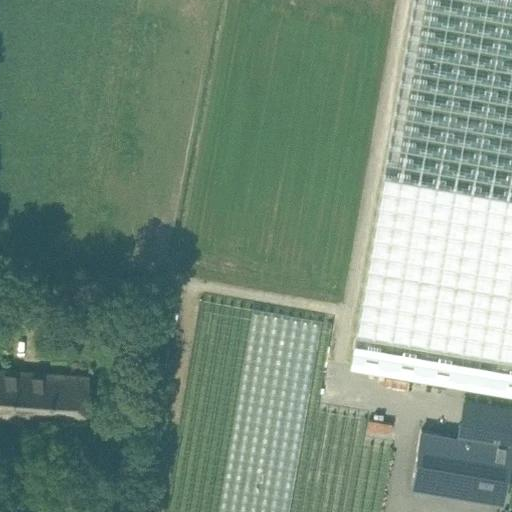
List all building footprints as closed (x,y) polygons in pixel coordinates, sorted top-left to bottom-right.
[(511,0),(411,0),(349,365),(511,392),(511,0)] [(11,281),(10,300),(66,304),(66,316),(98,315),(97,287),(11,281)] [(317,408),(331,317),(201,297),(174,469),(188,477),(191,458),(202,455),(226,459),(235,496),(242,484),(246,499),(235,502),(270,507),(270,511),(307,511),(321,487),(325,505),(337,506),(335,511),(377,511),(389,436),(363,432),(366,415),(317,408)] [(0,416),(10,417),(9,429),(41,431),(42,419),(86,422),(89,375),(0,369),(0,416)] [(457,436),(421,429),(411,487),(502,503),(511,443),(511,404),(464,397),(457,436)] [(166,490),(164,511),(175,511),(176,506),(183,506),(184,491),(166,490)]
